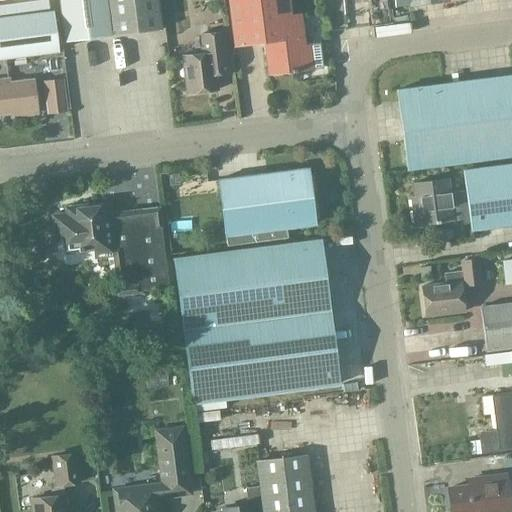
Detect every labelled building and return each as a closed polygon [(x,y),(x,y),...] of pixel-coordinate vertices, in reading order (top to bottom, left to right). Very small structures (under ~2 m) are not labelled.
[(108,0),(60,0),(65,38),(70,78),(117,72),(112,33),(108,0)] [(108,0),(112,33),(160,27),(157,0),(108,0)] [(291,13),(289,0),(227,0),(233,44),(263,40),(267,72),(267,75),(315,69),(311,43),(304,44),(300,12),(291,13)] [(0,55),(57,49),(52,9),(0,15),(0,55)] [(216,90),(214,76),(228,74),(222,32),(199,35),(202,54),(182,56),(187,94),(216,90)] [(404,167),(511,153),(511,73),(394,88),(404,167)] [(9,115),(35,112),(31,78),(7,81),(7,77),(0,77),(0,111),(9,111),(9,115)] [(49,112),(64,110),(60,79),(45,80),(49,112)] [(469,229),(511,223),(511,163),(461,170),(464,189),(448,191),(446,178),(411,182),(413,196),(409,196),(412,223),(431,220),(437,221),(438,226),(468,222),(469,229)] [(223,235),(225,235),(226,246),(287,238),(285,228),(313,224),(306,168),(216,179),(223,235)] [(117,293),(167,287),(157,207),(108,214),(107,206),(94,208),(93,203),(64,207),(65,213),(52,216),(54,234),(62,233),(64,252),(91,249),(92,252),(111,250),(117,293)] [(192,403),(335,385),(316,239),(173,257),(192,403)] [(460,285),(480,282),(477,258),(461,261),(462,270),(443,272),(445,282),(421,285),(425,314),(463,309),(460,285)] [(419,276),(429,274),(428,265),(418,266),(419,276)] [(511,300),(479,305),(485,348),(511,344),(511,300)] [(502,353),(484,356),(485,367),(504,364),(502,353)] [(511,445),(511,391),(494,394),(498,428),(477,431),(480,453),(501,450),(501,446),(511,445)] [(158,511),(157,497),(189,493),(181,427),(155,430),(161,483),(112,489),(114,511),(158,511)] [(258,435),(209,441),(210,451),(259,444),(258,435)] [(64,511),(62,483),(79,481),(75,452),(51,455),(55,484),(50,485),(51,495),(30,498),(31,511),(64,511)] [(313,511),(306,454),(255,461),(259,487),(247,488),(249,504),(222,507),(222,511),(313,511)] [(488,511),(508,509),(504,474),(466,479),(467,485),(446,487),(448,511),(488,511)]
